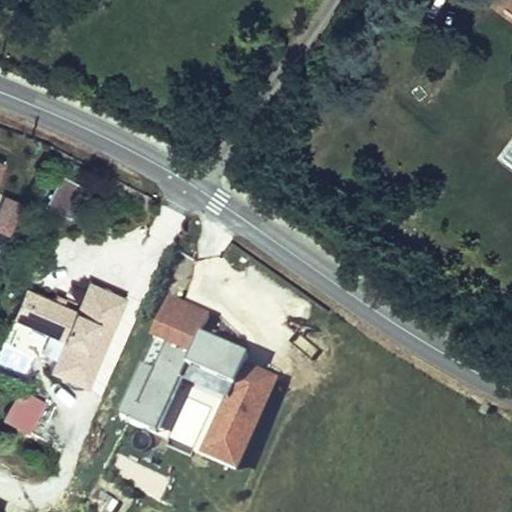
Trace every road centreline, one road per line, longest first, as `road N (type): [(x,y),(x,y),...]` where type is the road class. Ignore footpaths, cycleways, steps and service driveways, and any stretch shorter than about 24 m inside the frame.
road 1 (tertiary): [(511,392),(457,364),(197,189)]
road 2 (unclassified): [(197,189),(323,0)]
road 3 (tertiary): [(197,189),(0,94)]
